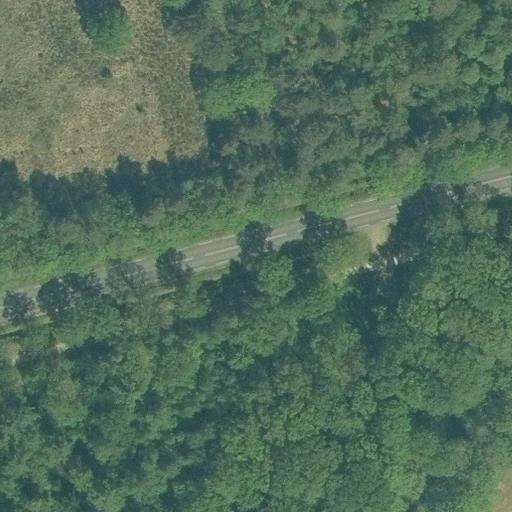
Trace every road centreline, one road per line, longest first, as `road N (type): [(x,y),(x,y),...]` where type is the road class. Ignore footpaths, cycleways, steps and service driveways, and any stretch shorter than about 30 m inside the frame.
road 1 (primary): [(0,307),(511,176)]
road 2 (track): [(368,212),(394,287),(385,329),(220,511)]
